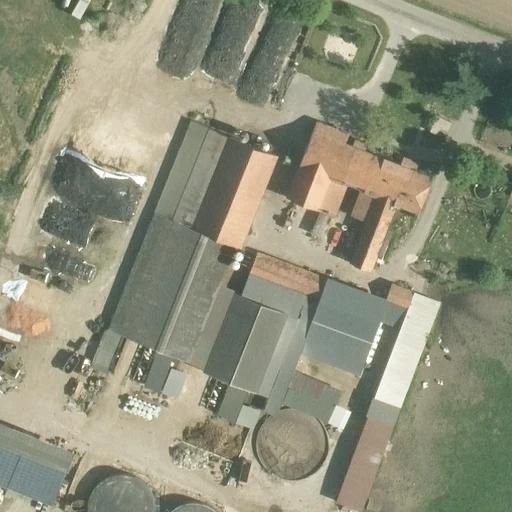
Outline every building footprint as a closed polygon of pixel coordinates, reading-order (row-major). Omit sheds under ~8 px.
[(277,155),(192,121),(154,215),(154,216),(109,329),(190,362),(236,245),(240,247),(277,155)] [(377,156),(331,138),(334,129),(316,123),(287,198),(319,210),(331,178),(363,190),(377,156)] [(419,212),(432,177),(377,156),(363,190),(377,196),(396,203),(418,211),(418,212),(419,212)] [(377,196),(351,263),(370,270),(377,251),(384,233),(396,203),(377,196)] [(395,237),(384,233),(377,251),(388,256),(395,237)] [(329,280),(285,265),(257,254),(247,281),(318,308),(329,280)] [(385,300),(329,280),(318,308),(315,318),(371,338),(385,300)] [(414,293),(391,285),(379,319),(401,327),(414,293)] [(249,299),(234,292),(203,370),(219,376),(249,299)] [(249,299),(219,376),(256,391),(286,313),(249,299)] [(371,338),(315,318),(304,348),(360,368),(371,338)] [(326,458),(329,444),(326,431),(318,419),(306,411),(292,409),(278,411),(267,419),(259,431),(256,445),(259,459),(267,470),(279,478),(293,481),(307,478),(318,470),(326,458)] [(0,422),(0,484),(47,502),(68,447),(0,422)] [(145,511),(147,480),(88,478),(86,511),(145,511)] [(215,511),(215,503),(162,506),(162,511),(215,511)]
